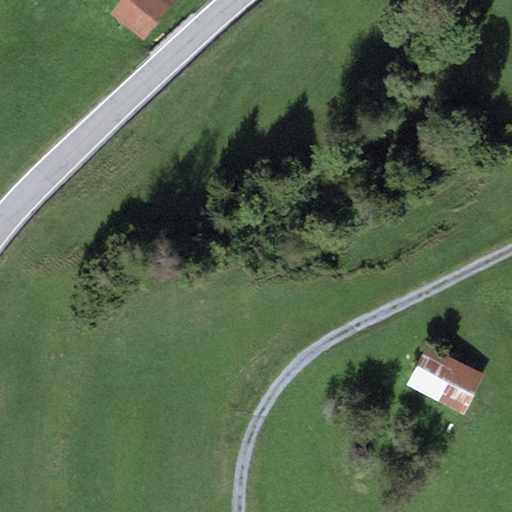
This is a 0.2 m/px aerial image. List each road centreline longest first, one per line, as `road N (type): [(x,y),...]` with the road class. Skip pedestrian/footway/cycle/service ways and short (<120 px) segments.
road 1 (track): [(511,250),(342,331),(288,374),(263,403),(245,447),(240,511)]
road 2 (tertiary): [(237,0),(0,226)]
